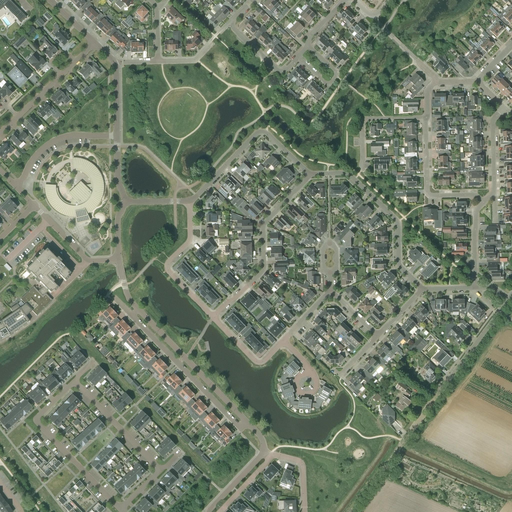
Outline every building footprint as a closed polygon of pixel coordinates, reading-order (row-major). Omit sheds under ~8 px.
[(9,9),(13,12),(15,10),(6,1),(5,2),(3,0),(0,0),(0,6),(6,12),(9,9)] [(86,8),(86,7),(90,4),(91,3),(88,0),(85,0),(83,2),(80,0),(75,6),(79,11),(84,6),(86,8)] [(135,0),(134,0),(118,0),(115,4),(120,10),(124,5),(127,8),(130,5),(132,5),(132,3),(135,0)] [(278,4),(280,1),(278,0),(268,0),(267,2),(276,10),(280,6),(278,4)] [(324,0),(324,1),(326,3),(324,4),(324,6),(326,7),(325,8),(327,10),(332,5),(330,3),(332,0),(324,0)] [(273,14),(276,10),(267,2),(263,6),(268,10),(266,12),(270,16),(273,14)] [(94,12),(91,10),(92,9),(92,6),(90,4),(86,7),(89,10),(84,15),(88,19),(94,12)] [(215,7),(226,17),(230,12),(225,7),(223,10),(217,5),(215,7)] [(303,12),(312,20),(316,16),(312,12),(314,10),(310,5),(303,12)] [(142,23),(146,18),(144,16),(147,13),(141,7),(136,13),(137,14),(134,16),(142,23)] [(221,21),(226,17),(215,7),(211,12),(221,21)] [(180,23),(184,19),(171,8),(169,11),(170,12),(166,17),(173,23),(177,20),(180,23)] [(280,19),(289,10),(287,8),(278,17),(280,19)] [(99,20),(103,16),(100,14),(99,14),(99,12),(96,10),(94,12),(88,19),(92,23),(97,18),(99,20)] [(344,21),(351,14),(347,10),(344,13),(342,11),(335,18),(339,21),(342,19),(344,21)] [(511,21),(511,18),(504,11),(498,17),(503,22),(505,20),(510,24),(511,21)] [(217,26),(221,21),(211,12),(209,14),(209,15),(207,17),(209,19),(207,21),(212,26),(214,23),(217,26)] [(310,22),(312,20),(303,12),(300,16),(305,21),(303,23),(307,27),(311,23),(310,22)] [(17,20),(20,23),(26,17),(23,14),(17,20)] [(351,14),(344,21),(346,23),(344,26),(348,30),(354,23),(352,21),(355,18),(351,14)] [(101,31),(108,24),(107,24),(109,22),(105,18),(106,17),(104,15),(103,16),(99,20),(101,22),(96,27),(101,31)] [(249,32),(255,25),(251,22),(254,18),(252,16),(247,21),(250,23),(245,28),(249,32)] [(43,25),(46,22),(41,17),(38,20),(43,25)] [(494,27),(501,34),(505,29),(501,26),(503,24),(497,18),(495,20),(495,21),(491,25),(494,27)] [(307,27),(303,23),(300,25),(298,23),(294,27),(300,33),(302,31),(303,31),(307,27)] [(357,34),(364,27),(360,23),(357,26),(355,24),(348,31),(352,35),(355,32),(357,34)] [(110,34),(112,33),(115,30),(115,29),(113,27),(112,28),(108,24),(101,31),(105,35),(108,32),(110,34)] [(260,33),(265,28),(263,26),(260,29),(255,25),(249,32),(253,36),(258,31),(260,33)] [(328,30),(329,29),(330,28),(333,31),(332,33),(331,33),(333,35),(336,32),(329,25),(326,29),(328,30)] [(28,37),(36,31),(32,26),(24,33),(28,37)] [(296,37),(300,33),(294,27),(292,29),(291,28),(289,30),(287,28),(285,30),(290,35),(292,32),(296,37)] [(364,27),(357,34),(355,37),(361,43),(368,36),(365,34),(368,31),(364,27)] [(497,38),(501,34),(494,27),(490,31),(488,30),(486,32),(491,37),(493,35),(497,38)] [(60,30),(58,28),(53,33),(55,35),(54,36),(64,46),(70,39),(67,36),(68,36),(65,33),(65,34),(61,30),(60,30)] [(262,44),(268,38),(264,34),(267,30),(265,28),(260,33),(263,35),(258,40),(262,44)] [(114,44),(120,37),(122,35),(118,31),(117,32),(115,30),(112,33),(114,35),(110,40),(114,44)] [(165,52),(171,51),(171,50),(178,50),(178,39),(181,39),(181,32),(173,32),(173,41),(165,41),(165,52)] [(187,51),(195,50),(201,43),(197,39),(200,37),(195,32),(192,36),(194,38),(191,41),(187,41),(187,51)] [(320,49),(327,42),(325,40),(327,38),(323,34),(318,38),(321,40),(316,45),(320,49)] [(273,45),(278,40),(274,36),(270,40),(268,38),(262,44),(266,48),(271,43),(273,45)] [(481,40),(491,49),(495,45),(490,41),(492,39),(490,37),(488,36),(486,38),(485,37),(484,37),(481,40)] [(51,46),(47,41),(47,40),(44,37),(39,41),(42,45),(44,43),(49,48),(43,53),(49,59),(52,57),(55,54),(57,51),(52,45),(51,46)] [(120,37),(114,44),(118,48),(124,41),(127,44),(128,41),(124,38),(122,40),(120,37)] [(275,56),(285,46),(284,46),(284,47),(280,43),(278,40),(273,45),(276,47),(271,52),(275,56)] [(491,49),(481,40),(477,44),(475,42),(474,44),(471,40),(469,41),(480,52),(482,49),(487,54),(491,49)] [(131,53),(137,53),(136,41),(129,41),(127,47),(131,47),(131,53)] [(478,54),(480,52),(469,41),(468,42),(468,44),(470,45),(470,46),(472,49),(469,52),(469,53),(479,62),(483,58),(478,54)] [(327,42),(320,49),(325,53),(329,48),(331,50),(335,46),(331,42),(329,44),(327,42)] [(285,46),(275,56),(280,60),(284,55),(287,57),(291,53),(285,46)] [(334,62),(341,54),(339,52),(340,50),(336,47),(332,51),(334,53),(330,58),(334,62)] [(435,52),(432,55),(432,56),(437,60),(440,63),(436,68),(443,75),(449,69),(445,66),(447,64),(440,57),(435,52)] [(475,66),(479,62),(469,53),(463,60),(468,64),(470,62),(475,66)] [(39,58),(35,54),(29,60),(33,64),(31,65),(37,71),(40,68),(42,66),(45,63),(39,57),(39,58)] [(341,54),(334,62),(338,65),(342,61),(344,63),(349,58),(345,54),(343,56),(341,54)] [(466,67),(468,65),(461,58),(462,58),(461,57),(460,57),(456,62),(459,64),(455,68),(462,74),(465,71),(466,72),(468,69),(466,67)] [(27,78),(31,74),(20,61),(15,65),(18,68),(9,76),(16,83),(18,81),(21,84),(25,79),(23,77),(25,75),(27,78)] [(78,72),(78,73),(85,80),(85,79),(93,71),(98,76),(102,72),(99,69),(98,67),(93,63),(89,67),(87,64),(87,65),(79,73),(78,72)] [(297,81),(304,73),(300,69),(298,70),(296,68),(288,77),(290,79),(293,76),(297,81)] [(494,88),(502,80),(498,76),(500,73),(498,71),(493,76),(495,79),(492,83),(494,85),(493,87),(494,88)] [(304,73),(297,81),(302,85),(301,86),(303,88),(309,82),(307,80),(309,78),(304,73)] [(409,77),(401,85),(405,88),(411,82),(411,83),(413,85),(414,85),(420,78),(416,74),(411,79),(409,77)] [(413,85),(411,87),(414,90),(416,92),(425,83),(420,78),(414,85),(413,85)] [(80,84),(76,79),(72,83),(70,81),(65,86),(67,88),(66,89),(69,92),(70,91),(71,93),(77,88),(76,88),(80,84)] [(500,90),(506,84),(502,80),(494,88),(496,89),(497,88),(500,90)] [(312,94),(319,87),(314,82),(312,85),(310,83),(304,89),(306,91),(307,90),(312,94)] [(0,89),(0,95),(3,98),(6,95),(8,97),(14,92),(10,88),(7,84),(4,86),(1,89),(2,90),(1,91),(0,89)] [(502,95),(510,87),(506,84),(500,90),(502,92),(501,94),(502,95)] [(86,95),(90,91),(86,87),(82,91),(86,95)] [(319,87),(312,94),(316,98),(315,99),(317,102),(324,94),(322,93),(323,91),(319,87)] [(507,98),(511,92),(511,89),(510,87),(502,95),(504,97),(505,95),(507,98)] [(64,96),(59,91),(51,99),(57,105),(64,99),(68,103),(70,100),(66,95),(64,96)] [(450,107),(450,101),(446,101),(446,95),(440,95),(441,104),(440,104),(440,108),(446,108),(446,107),(450,107)] [(455,104),(459,104),(458,95),(453,95),(453,101),(450,101),(450,107),(453,107),(453,108),(456,108),(455,104)] [(458,95),(459,104),(462,104),(462,107),(468,107),(468,102),(464,102),(464,95),(458,95)] [(469,111),(475,110),(475,106),(478,106),(477,97),(471,97),(471,103),(468,103),(469,111)] [(403,106),(403,112),(404,113),(407,113),(408,112),(418,112),(418,106),(415,106),(414,104),(413,101),(403,102),(403,106)] [(45,105),(37,112),(38,113),(38,114),(40,117),(41,116),(43,118),(45,115),(50,111),(52,114),(57,119),(62,114),(56,109),(56,110),(54,111),(50,106),(49,108),(45,104),(45,105)] [(33,136),(39,129),(38,128),(41,125),(33,116),(27,122),(31,127),(28,130),(33,136)] [(436,127),(448,127),(448,122),(450,122),(450,118),(444,118),(444,122),(436,122),(436,127)] [(467,127),(483,126),(483,123),(481,123),(481,121),(475,121),(475,118),(469,118),(470,122),(468,122),(466,124),(467,127)] [(407,130),(417,130),(417,124),(410,124),(410,121),(405,121),(405,127),(407,127),(407,130)] [(371,137),(379,137),(379,130),(382,130),(381,125),(375,125),(375,128),(371,128),(371,137)] [(470,136),(476,136),(476,132),(481,132),(481,129),(483,129),(483,126),(467,127),(467,129),(468,130),(470,130),(470,136)] [(448,127),(436,127),(436,133),(444,133),(444,136),(450,136),(450,132),(448,132),(448,127)] [(417,130),(407,130),(407,134),(405,134),(405,139),(411,139),(411,136),(417,136),(417,130)] [(503,138),(511,137),(511,130),(501,130),(501,135),(503,135),(503,138)] [(27,137),(23,132),(18,136),(16,134),(15,134),(14,134),(12,136),(13,137),(10,139),(18,147),(23,142),(23,141),(27,137)] [(436,145),(448,145),(445,145),(445,139),(448,139),(448,136),(442,136),(442,140),(436,140),(436,145)] [(473,145),(483,144),(483,141),(482,141),(482,139),(476,139),(476,136),(470,136),(470,139),(469,139),(469,144),(473,144),(473,145)] [(511,137),(503,138),(503,141),(501,141),(501,146),(511,145),(511,137)] [(375,144),(371,144),(372,152),(378,152),(378,156),(386,156),(386,151),(382,151),(382,147),(383,147),(383,145),(389,145),(389,139),(383,139),(383,140),(383,144),(382,144),(376,144),(375,144)] [(408,148),(417,148),(417,143),(410,143),(410,139),(405,139),(405,143),(407,143),(408,143),(408,148)] [(7,148),(4,144),(0,147),(0,156),(0,157),(4,154),(6,155),(9,153),(10,154),(14,151),(9,146),(7,148)] [(470,154),(472,154),(475,154),(476,154),(476,150),(482,150),(482,147),(484,147),(483,144),(473,145),(473,148),(470,148),(470,154)] [(265,147),(262,145),(260,147),(259,147),(258,149),(258,150),(256,151),(255,150),(251,154),(254,157),(257,154),(262,159),(269,152),(267,149),(267,148),(266,147),(265,147)] [(442,154),(444,154),(450,154),(450,153),(448,151),(448,145),(436,145),(436,151),(442,151),(442,154)] [(404,157),(410,157),(410,154),(418,154),(417,148),(408,148),(408,153),(404,154),(404,157)] [(439,163),(450,163),(448,163),(448,157),(450,157),(450,154),(444,154),(445,157),(439,158),(439,163)] [(471,163),(484,162),(484,157),(475,157),(475,154),(472,154),(472,157),(469,157),(470,162),(471,162),(471,163)] [(275,159),(272,156),(263,165),(266,169),(270,165),(274,169),(277,166),(278,167),(281,163),(276,158),(275,159)] [(406,166),(418,166),(418,161),(413,161),(413,157),(410,157),(404,157),(404,160),(406,160),(406,166)] [(375,170),(387,170),(387,162),(391,162),(391,158),(383,158),(383,161),(375,161),(375,170)] [(99,173),(98,172),(96,169),(94,167),(93,166),(90,164),(88,163),(87,162),(86,161),(85,161),(84,161),(83,161),(80,160),(77,159),(72,159),(72,160),(72,162),(73,168),(75,168),(75,169),(78,169),(77,171),(80,172),(82,173),(84,174),(85,175),(87,177),(88,179),(89,181),(90,183),(91,185),(84,186),(81,183),(80,183),(79,184),(78,185),(77,186),(76,187),(75,188),(74,189),(73,190),(72,191),(71,192),(70,193),(69,194),(68,194),(72,198),(70,204),(68,204),(66,203),(64,202),(63,200),(61,199),(60,197),(59,195),(58,193),(57,191),(55,191),(55,189),(45,189),(45,190),(46,193),(46,196),(47,197),(47,198),(47,199),(48,200),(48,201),(50,204),(51,206),(52,207),(55,209),(57,211),(58,212),(59,213),(60,213),(61,214),(64,215),(67,216),(68,216),(68,215),(69,215),(72,216),(75,216),(76,216),(79,215),(79,216),(79,218),(79,219),(80,221),(80,223),(84,222),(85,222),(89,220),(89,221),(90,221),(89,219),(87,216),(87,215),(87,214),(90,212),(92,210),(93,210),(94,209),(95,208),(96,207),(98,204),(99,202),(100,201),(101,198),(102,195),(102,193),(103,192),(103,191),(103,190),(103,187),(103,184),(102,182),(101,179),(100,176),(100,175),(99,174),(99,173)] [(484,162),(471,163),(471,168),(468,168),(468,171),(478,171),(478,168),(484,168),(484,162)] [(450,163),(439,163),(439,169),(445,169),(445,172),(451,172),(450,163)] [(240,168),(247,175),(251,171),(256,170),(251,165),(248,168),(244,164),(240,168)] [(397,175),(411,175),(411,172),(418,172),(418,166),(406,166),(406,172),(404,172),(405,173),(397,173),(397,175)] [(243,179),(247,175),(240,168),(236,172),(241,176),(238,179),(243,184),(243,179)] [(294,175),(288,170),(283,175),(280,173),(276,177),(280,181),(283,178),(287,182),(289,180),(291,180),(291,177),(294,175)] [(439,185),(449,185),(449,180),(454,179),(454,173),(448,174),(448,178),(439,178),(439,185)] [(468,183),(469,187),(472,187),(480,186),(480,183),(484,183),(484,177),(484,176),(483,176),(483,173),(469,173),(469,177),(469,179),(472,179),(472,182),(468,183)] [(411,175),(397,175),(397,180),(398,181),(407,181),(407,188),(417,187),(417,179),(411,179),(411,175)] [(225,184),(232,190),(236,186),(241,186),(236,181),(233,184),(229,180),(225,184)] [(228,195),(232,190),(225,184),(221,188),(225,192),(222,195),(228,200),(228,195)] [(334,186),(330,187),(330,195),(332,195),(332,198),(336,198),(336,195),(337,195),(347,195),(347,193),(346,192),(349,189),(343,184),(342,186),(335,186),(334,186)] [(316,186),(315,185),(313,187),(312,186),(307,191),(314,198),(318,194),(319,195),(321,195),(321,198),(325,198),(325,189),(321,189),(321,186),(316,186)] [(266,192),(274,200),(280,193),(272,186),(266,192)] [(274,200),(266,192),(263,189),(258,194),(262,197),(260,199),(268,206),(274,200)] [(405,190),(393,190),(393,198),(396,198),(398,196),(405,195),(405,197),(407,197),(407,203),(412,203),(412,202),(417,202),(417,195),(413,195),(412,194),(412,191),(405,191),(405,190)] [(361,200),(356,195),(353,198),(352,197),(348,202),(354,207),(352,209),(355,212),(360,206),(358,205),(358,203),(361,200)] [(4,203),(12,212),(13,211),(14,212),(16,209),(17,208),(12,203),(14,201),(10,196),(8,199),(4,203)] [(213,196),(206,203),(206,209),(213,209),(213,206),(218,201),(217,201),(219,199),(216,196),(214,197),(213,196)] [(307,202),(302,197),(298,202),(300,204),(299,205),(306,212),(308,209),(306,207),(309,205),(312,208),(314,205),(309,199),(307,202)] [(252,208),(259,215),(263,210),(257,205),(260,202),(255,198),(251,203),(254,206),(252,208)] [(511,198),(503,199),(503,203),(505,203),(505,206),(511,206),(511,198)] [(11,213),(12,212),(4,203),(0,206),(0,212),(1,214),(3,211),(8,216),(9,215),(9,216),(12,213),(11,213)] [(460,210),(464,210),(467,210),(467,203),(457,203),(457,206),(453,206),(453,213),(460,213),(460,210)] [(372,211),(367,206),(364,210),(361,207),(355,214),(360,219),(363,217),(365,219),(372,211)] [(511,206),(505,206),(505,210),(503,210),(503,214),(511,213),(511,206)] [(259,215),(252,208),(250,210),(246,207),(242,212),(250,220),(253,217),(255,219),(259,215)] [(297,213),(292,208),(287,214),(294,221),(297,218),(299,220),(304,215),(299,211),(297,213)] [(430,209),(424,209),(424,221),(435,221),(436,228),(441,228),(441,220),(441,214),(439,214),(436,214),(436,211),(430,211),(430,209)] [(214,215),(207,216),(207,217),(207,224),(212,223),(217,223),(217,220),(219,219),(220,219),(221,218),(221,216),(221,212),(214,212),(214,215)] [(467,217),(463,217),(457,217),(457,214),(453,214),(453,221),(457,221),(457,225),(467,225),(467,217)] [(239,231),(243,231),(253,230),(253,225),(250,225),(250,221),(243,221),(242,219),(232,215),(231,215),(231,221),(238,221),(238,228),(239,228),(239,231)] [(511,215),(503,216),(503,220),(505,220),(505,223),(511,223),(511,215)] [(363,225),(359,229),(361,231),(366,226),(368,227),(370,225),(374,229),(378,225),(380,227),(383,223),(381,221),(376,216),(371,221),(368,219),(367,221),(363,225)] [(320,238),(325,233),(325,217),(317,217),(317,219),(316,220),(315,221),(315,223),(315,224),(315,225),(315,227),(316,228),(317,228),(318,229),(318,230),(315,233),(320,238)] [(286,223),(281,218),(276,223),(277,224),(274,226),(279,230),(281,228),(283,230),(286,227),(289,230),(293,225),(288,221),(286,223)] [(336,229),(334,231),(338,235),(338,236),(341,233),(343,235),(349,229),(353,224),(351,221),(346,226),(345,225),(343,227),(340,224),(339,225),(338,225),(336,227),(336,229)] [(207,237),(215,237),(218,237),(218,226),(212,226),(212,229),(207,229),(207,237)] [(484,236),(497,236),(499,236),(499,231),(499,227),(493,227),(493,230),(486,230),(486,236),(484,236)] [(463,231),(463,228),(453,228),(453,234),(458,234),(458,239),(466,239),(466,231),(463,231)] [(385,234),(385,232),(384,229),(378,231),(378,242),(388,241),(388,234),(385,234)] [(253,237),(253,230),(243,231),(243,234),(239,234),(239,241),(251,240),(251,237),(253,237)] [(21,243),(29,236),(26,232),(18,239),(21,243)] [(346,248),(351,248),(351,239),(354,236),(350,232),(342,241),(346,245),(346,248)] [(278,238),(278,234),(271,234),(271,246),(282,246),(282,238),(278,238)] [(315,246),(318,242),(316,241),(318,238),(310,234),(304,244),(308,247),(309,246),(311,247),(312,244),(315,246)] [(491,245),(498,245),(501,244),(501,240),(497,241),(497,236),(484,236),(484,242),(491,242),(491,245)] [(229,248),(229,239),(220,239),(220,245),(226,245),(226,248),(229,248)] [(241,251),(253,250),(253,248),(252,248),(252,241),(241,241),(241,251)] [(210,256),(217,249),(214,245),(212,246),(209,242),(203,248),(210,256)] [(385,248),(385,244),(374,245),(370,245),(370,248),(374,248),(374,249),(375,250),(378,250),(378,253),(376,253),(376,256),(383,256),(383,255),(387,255),(387,248),(385,248)] [(452,256),(463,256),(463,252),(467,252),(466,244),(456,245),(457,252),(452,252),(452,256)] [(485,254),(498,254),(496,254),(496,249),(498,249),(498,245),(491,245),(491,248),(485,248),(485,254)] [(43,287),(48,292),(68,272),(60,264),(44,248),(26,266),(41,280),(39,282),(43,287)] [(272,252),(272,258),(275,258),(275,261),(281,261),(281,258),(282,258),(282,256),(282,248),(276,248),(276,252),(272,252)] [(315,256),(315,249),(299,250),(304,254),(305,254),(305,263),(315,263),(316,260),(316,256),(315,256)] [(419,252),(416,249),(414,251),(413,251),(411,251),(409,252),(409,255),(408,258),(410,259),(409,260),(413,265),(418,259),(421,262),(426,257),(420,251),(419,252)] [(241,261),(247,261),(247,257),(252,257),(252,253),(253,253),(253,250),(241,251),(241,261)] [(208,255),(206,257),(200,251),(199,252),(198,252),(196,253),(197,254),(196,255),(204,263),(206,261),(209,263),(212,259),(208,255)] [(345,264),(358,263),(358,251),(345,251),(345,264)] [(493,263),(494,263),(500,263),(500,259),(498,259),(498,254),(485,254),(487,254),(487,260),(493,260),(493,263)] [(379,262),(378,259),(372,259),(373,263),(375,263),(376,269),(386,269),(386,262),(379,262)] [(182,275),(184,277),(190,272),(184,265),(187,262),(184,260),(178,266),(180,268),(177,270),(180,273),(182,275)] [(247,261),(241,261),(241,266),(241,267),(237,271),(244,277),(250,271),(247,268),(247,261)] [(285,273),(285,267),(289,267),(288,261),(278,261),(278,265),(275,265),(275,272),(281,271),(281,273),(285,273)] [(427,278),(437,268),(430,261),(426,265),(428,267),(422,273),(427,278)] [(500,272),(500,271),(500,267),(501,267),(501,263),(500,263),(494,263),(495,266),(488,266),(489,272),(492,272),(500,272)] [(313,272),(313,268),(306,268),(306,273),(308,273),(308,281),(309,281),(309,282),(311,283),(312,283),(312,285),(319,285),(319,277),(318,277),(317,275),(316,275),(316,272),(313,272)] [(342,276),(342,280),(343,280),(343,282),(342,282),(342,287),(345,287),(350,285),(350,281),(353,281),(353,277),(356,277),(356,274),(356,269),(350,269),(345,270),(344,270),(344,273),(344,274),(343,274),(343,276),(342,276)] [(237,284),(231,277),(233,275),(229,271),(225,275),(227,277),(224,280),(232,289),(237,284)] [(492,272),(492,278),(498,278),(498,281),(504,281),(504,271),(500,271),(500,272),(492,272)] [(196,279),(190,272),(184,277),(187,280),(189,282),(191,284),(195,281),(197,283),(202,279),(199,276),(196,279)] [(392,276),(390,273),(385,278),(385,277),(384,278),(381,275),(376,277),(378,280),(381,284),(384,281),(388,286),(396,279),(395,278),(395,276),(392,276)] [(275,280),(271,276),(266,281),(273,288),(276,285),(279,287),(282,284),(276,278),(275,280)] [(198,291),(205,298),(210,292),(203,285),(206,283),(204,281),(199,285),(201,288),(198,291)] [(402,288),(397,283),(393,287),(398,292),(397,294),(402,298),(409,291),(404,286),(402,288)] [(267,291),(262,286),(256,292),(263,298),(268,293),(271,295),(273,293),(269,289),(267,291)] [(356,302),(361,297),(356,292),(357,291),(352,286),(347,288),(351,292),(347,296),(350,299),(351,298),(356,302)] [(33,287),(29,291),(20,300),(25,304),(20,309),(17,304),(10,309),(13,313),(0,322),(1,324),(0,324),(0,340),(2,339),(2,338),(9,335),(9,336),(29,322),(25,316),(32,311),(36,316),(52,301),(46,294),(48,292),(43,287),(38,292),(33,287)] [(308,304),(315,296),(310,290),(302,298),(308,304)] [(210,292),(205,298),(212,306),(215,302),(217,304),(222,299),(219,297),(217,299),(210,292)] [(293,293),(291,296),(295,300),(291,304),(294,307),(293,308),(294,308),(296,310),(297,309),(300,312),(304,308),(301,305),(303,303),(304,303),(298,298),(293,293)] [(264,310),(266,313),(269,309),(258,297),(255,300),(249,294),(246,298),(245,299),(241,302),(248,309),(254,304),(256,306),(258,304),(264,310)] [(366,314),(376,303),(372,300),(369,303),(366,300),(359,307),(366,314)] [(458,310),(459,310),(459,300),(456,300),(456,301),(453,301),(453,307),(449,307),(450,307),(450,313),(450,314),(453,314),(453,313),(459,313),(458,310)] [(467,312),(470,304),(464,302),(464,301),(461,301),(461,300),(459,300),(459,310),(461,310),(467,312)] [(435,310),(441,310),(441,301),(435,301),(435,306),(431,306),(433,312),(435,310)] [(450,313),(450,307),(446,307),(446,301),(441,301),(441,310),(446,310),(450,313)] [(475,316),(481,309),(477,305),(476,307),(470,304),(467,312),(467,313),(467,312),(469,314),(471,312),(474,316),(475,316)] [(418,311),(425,317),(428,313),(429,313),(432,311),(429,305),(425,309),(422,306),(418,311)] [(289,323),(294,317),(289,312),(291,310),(287,306),(282,311),(286,315),(284,318),(289,323)] [(378,325),(384,319),(379,315),(383,311),(377,306),(372,311),(374,313),(370,318),(378,325)] [(105,321),(115,312),(112,309),(110,307),(105,312),(103,310),(99,314),(101,316),(105,321)] [(228,315),(230,317),(227,321),(230,325),(229,325),(232,328),(232,327),(233,328),(239,321),(241,320),(235,313),(237,312),(234,309),(228,315)] [(331,310),(331,316),(334,316),(342,324),(346,319),(336,309),(331,310)] [(475,316),(474,316),(473,318),(479,324),(486,316),(484,315),(485,313),(481,309),(475,316)] [(329,316),(331,316),(331,310),(326,310),(319,316),(324,321),(329,316)] [(422,319),(425,317),(418,311),(414,315),(418,318),(416,321),(419,324),(420,325),(425,321),(422,319)] [(111,327),(115,323),(113,321),(118,316),(117,314),(115,312),(105,321),(109,325),(108,326),(110,329),(111,327)] [(266,315),(272,321),(275,317),(269,312),(266,315)] [(321,329),(325,325),(318,318),(314,322),(318,326),(321,329)] [(406,323),(415,332),(417,330),(417,329),(415,327),(416,326),(410,319),(406,323)] [(119,332),(127,325),(125,323),(126,323),(123,320),(123,321),(122,320),(117,325),(115,323),(111,327),(113,329),(115,328),(119,332)] [(251,327),(249,324),(245,328),(239,321),(233,328),(232,329),(235,331),(235,330),(239,334),(242,331),(244,334),(251,327)] [(270,331),(269,331),(270,332),(276,337),(276,338),(276,337),(279,335),(281,333),(283,330),(284,330),(283,329),(277,324),(278,324),(275,321),(272,323),(275,326),(270,331)] [(413,334),(415,332),(406,323),(402,328),(407,333),(405,335),(409,339),(411,337),(408,334),(410,333),(411,334),(413,334)] [(340,335),(347,327),(343,324),(336,331),(338,333),(336,336),(337,337),(340,334),(340,335)] [(459,344),(466,337),(455,327),(455,324),(446,325),(446,338),(453,338),(459,344)] [(465,332),(467,329),(462,324),(459,327),(465,332)] [(122,342),(128,336),(126,334),(131,329),(130,329),(131,329),(128,326),(127,325),(119,332),(123,336),(122,338),(124,340),(122,342)] [(325,332),(321,329),(318,326),(314,330),(321,337),(325,332)] [(344,341),(351,334),(349,333),(351,331),(347,327),(340,335),(343,338),(342,339),(344,341)] [(245,340),(252,347),(257,341),(253,337),(256,334),(252,329),(246,335),(249,337),(245,340)] [(309,335),(318,343),(319,342),(317,341),(320,338),(313,331),(309,335)] [(409,339),(405,335),(404,335),(402,337),(397,332),(393,336),(400,343),(403,340),(406,343),(410,340),(409,339)] [(130,346),(139,338),(138,336),(135,333),(135,334),(130,338),(128,336),(122,342),(124,344),(126,342),(130,346)] [(349,347),(358,338),(354,334),(352,336),(351,334),(344,341),(345,343),(349,347)] [(318,344),(318,343),(309,335),(305,339),(309,343),(307,345),(310,348),(312,346),(314,348),(318,344)] [(397,346),(400,343),(393,336),(389,341),(394,346),(392,348),(397,353),(399,355),(402,352),(402,351),(397,346)] [(136,353),(140,349),(138,347),(143,342),(141,339),(140,339),(139,338),(130,346),(134,351),(136,353)] [(349,347),(348,348),(352,352),(362,342),(358,338),(349,347)] [(416,346),(423,340),(420,338),(414,344),(416,346)] [(257,341),(252,347),(258,353),(261,350),(263,353),(269,347),(264,343),(261,346),(257,341)] [(143,359),(151,351),(150,349),(151,349),(148,346),(148,347),(147,346),(142,351),(140,349),(136,353),(138,355),(143,359)] [(397,353),(392,348),(390,351),(385,346),(381,349),(387,356),(391,352),(394,355),(397,352),(397,353)] [(442,368),(451,359),(447,355),(450,351),(444,346),(441,349),(442,350),(433,359),(442,368)] [(74,357),(81,365),(81,364),(85,360),(81,355),(83,353),(79,348),(76,351),(77,351),(72,355),(74,357)] [(383,359),(387,356),(381,349),(377,353),(382,358),(380,361),(384,365),(387,363),(383,359)] [(147,368),(153,362),(151,360),(156,355),(155,355),(156,355),(153,352),(151,351),(143,359),(147,364),(145,365),(147,368)] [(71,360),(64,352),(61,355),(65,360),(69,365),(72,363),(76,368),(81,364),(81,365),(74,357),(71,360)] [(335,364),(335,357),(332,357),(330,355),(325,360),(330,364),(335,364)] [(335,357),(335,364),(340,364),(345,359),(340,355),(337,357),(335,357)] [(155,372),(164,363),(162,361),(160,359),(155,364),(153,362),(147,368),(149,370),(151,368),(155,372)] [(384,365),(380,361),(378,364),(373,359),(371,362),(369,361),(368,363),(375,370),(379,365),(384,370),(386,367),(384,365)] [(67,367),(69,365),(65,360),(63,363),(65,365),(61,369),(67,376),(71,373),(72,372),(67,367)] [(300,369),(297,366),(299,363),(297,361),(295,363),(294,362),(289,367),(297,374),(299,372),(298,371),(300,369)] [(164,363),(155,372),(159,377),(161,379),(165,375),(163,373),(168,368),(167,366),(164,363)] [(370,375),(375,370),(368,363),(366,365),(366,366),(364,369),(369,373),(366,376),(369,378),(371,380),(373,377),(370,375)] [(430,383),(436,378),(433,375),(434,373),(433,372),(435,369),(430,363),(424,369),(427,372),(426,373),(428,375),(425,378),(430,383)] [(41,366),(34,375),(37,377),(44,368),(41,366)] [(289,367),(285,371),(286,373),(280,379),(285,379),(289,376),(291,378),(293,375),(294,377),(297,374),(289,367)] [(95,371),(95,372),(102,378),(105,376),(106,378),(108,376),(106,374),(99,368),(96,372),(95,371)] [(67,376),(61,369),(56,373),(54,370),(52,372),(56,377),(58,375),(63,380),(67,376)] [(54,379),(56,377),(52,372),(49,375),(52,377),(47,381),(46,379),(54,388),(58,384),(54,379)] [(92,375),(91,375),(92,376),(98,382),(101,385),(104,380),(102,378),(95,372),(92,375)] [(372,381),(371,380),(369,378),(367,380),(363,377),(363,378),(358,373),(354,378),(360,384),(364,380),(368,384),(372,381)] [(167,377),(163,381),(165,383),(164,383),(165,383),(163,385),(167,389),(169,387),(179,378),(176,375),(176,376),(175,375),(174,374),(171,377),(169,379),(167,377)] [(95,386),(98,382),(92,376),(88,380),(90,382),(92,385),(93,384),(95,386)] [(179,378),(169,387),(173,391),(173,392),(175,394),(180,390),(178,388),(182,383),(181,381),(179,378)] [(356,387),(360,384),(354,378),(349,382),(354,386),(353,387),(357,391),(355,392),(358,395),(361,392),(356,387)] [(54,388),(46,379),(41,383),(39,381),(37,383),(43,389),(45,387),(49,392),(54,388)] [(283,386),(281,387),(284,393),(293,389),(292,386),(291,387),(289,384),(287,385),(288,380),(285,379),(280,379),(283,386)] [(408,398),(411,394),(407,390),(408,388),(400,382),(395,388),(408,398)] [(40,391),(43,389),(37,383),(38,384),(36,386),(36,387),(32,391),(41,400),(40,400),(45,396),(40,391)] [(322,389),(320,389),(319,391),(328,396),(331,391),(329,390),(331,387),(329,386),(327,388),(324,386),(324,387),(323,386),(322,389)] [(180,390),(175,394),(177,396),(178,396),(182,400),(191,391),(189,390),(190,390),(187,387),(186,387),(182,392),(180,390)] [(293,389),(284,393),(286,399),(294,396),(293,393),(294,392),(293,389)] [(40,400),(41,400),(32,391),(28,395),(27,394),(25,396),(29,401),(31,399),(36,404),(40,400)] [(191,391),(182,400),(186,404),(186,405),(188,407),(192,403),(190,401),(195,396),(194,396),(195,395),(192,393),(191,391)] [(317,398),(325,402),(328,396),(319,391),(317,394),(319,395),(317,398)] [(126,394),(121,398),(128,405),(132,401),(126,394)] [(69,400),(76,406),(79,403),(77,400),(75,398),(74,398),(72,396),(69,400)] [(408,406),(411,402),(403,396),(395,406),(401,411),(406,405),(408,406)] [(116,400),(123,409),(124,409),(128,405),(121,398),(118,401),(116,400)] [(305,398),(302,398),(302,400),(299,400),(299,402),(293,402),(290,406),(298,406),(298,408),(304,409),(305,398)] [(308,400),(309,399),(305,398),(304,409),(311,409),(311,407),(319,408),(317,404),(311,403),(312,401),(308,400)] [(75,407),(76,406),(69,400),(68,400),(65,404),(72,410),(71,411),(73,412),(77,408),(75,407)] [(120,412),(123,409),(116,400),(112,404),(115,408),(117,411),(118,410),(120,412)] [(192,403),(188,407),(190,409),(194,413),(203,405),(202,403),(200,400),(199,400),(194,405),(192,403)] [(21,405),(27,412),(31,408),(25,401),(21,405)] [(21,405),(19,403),(19,404),(15,407),(17,408),(17,409),(23,416),(27,412),(21,405)] [(68,414),(71,411),(72,410),(65,404),(64,404),(61,408),(68,414)] [(191,416),(191,417),(195,421),(199,418),(200,420),(204,416),(202,414),(204,412),(207,409),(207,408),(205,406),(203,405),(194,413),(191,416)] [(394,413),(387,406),(383,410),(382,408),(377,413),(390,426),(394,422),(394,413)] [(64,419),(68,414),(61,408),(60,408),(61,408),(57,412),(57,411),(57,412),(64,419)] [(19,419),(23,416),(17,409),(16,409),(12,412),(19,419)] [(15,423),(19,419),(12,412),(8,416),(15,423)] [(60,423),(60,422),(64,419),(57,412),(53,416),(60,423)] [(139,416),(138,416),(148,425),(152,421),(149,419),(143,412),(139,416)] [(200,420),(206,427),(207,426),(216,417),(214,416),(215,416),(212,413),(211,413),(208,416),(207,418),(204,416),(200,420)] [(11,426),(15,423),(8,416),(5,419),(4,420),(11,427),(11,426),(11,427),(11,426)] [(62,424),(60,422),(60,423),(53,416),(49,420),(52,422),(51,422),(54,425),(54,424),(56,426),(58,428),(62,424)] [(135,420),(144,429),(148,425),(138,416),(139,416),(135,420)] [(4,420),(5,419),(3,417),(0,420),(0,422),(1,423),(3,425),(2,426),(4,428),(5,428),(7,430),(11,427),(4,420)] [(216,417),(207,426),(211,430),(211,431),(213,433),(217,429),(215,427),(220,422),(220,421),(217,419),(216,417)] [(93,424),(99,431),(100,431),(99,431),(104,427),(97,420),(93,424)] [(135,420),(131,424),(133,426),(133,427),(135,429),(136,429),(138,431),(140,433),(144,429),(135,420)] [(93,424),(89,428),(95,435),(99,431),(93,424)] [(211,434),(210,435),(213,438),(213,437),(215,435),(219,439),(225,433),(228,430),(226,427),(226,428),(224,427),(224,426),(221,429),(219,431),(217,429),(213,433),(211,434)] [(89,428),(84,432),(90,439),(91,439),(95,435),(89,428)] [(225,433),(219,439),(223,443),(225,446),(230,442),(228,440),(229,438),(232,435),(231,433),(228,430),(225,433)] [(84,432),(80,436),(86,443),(87,443),(86,442),(90,439),(84,432)] [(188,443),(191,441),(185,435),(182,437),(188,443)] [(35,436),(29,443),(33,447),(35,449),(42,443),(35,436)] [(80,436),(76,440),(82,447),(86,443),(80,436)] [(163,441),(171,450),(175,446),(167,437),(163,441)] [(76,440),(71,443),(77,450),(82,447),(76,440)] [(111,444),(119,451),(123,446),(116,440),(112,444),(111,444)] [(164,443),(161,446),(167,454),(167,453),(171,450),(163,441),(164,443)] [(29,443),(21,450),(27,457),(34,450),(32,448),(33,447),(29,443)] [(114,455),(119,451),(111,444),(107,448),(114,455)] [(167,454),(161,446),(156,450),(158,452),(158,453),(160,455),(161,455),(163,457),(167,453),(167,454)] [(110,459),(114,455),(107,448),(108,448),(104,452),(103,452),(110,459)] [(195,451),(201,457),(203,454),(198,448),(195,451)] [(34,450),(27,457),(34,463),(40,457),(34,450)] [(106,463),(110,459),(103,452),(104,453),(100,456),(99,456),(106,463)] [(102,467),(106,463),(99,456),(95,461),(102,467)] [(34,463),(40,470),(44,465),(47,463),(40,457),(34,463)] [(54,458),(48,464),(54,471),(61,465),(54,458)] [(178,464),(178,465),(187,473),(191,469),(192,469),(194,467),(189,463),(187,465),(182,460),(178,464)] [(98,472),(102,467),(95,461),(91,465),(98,472)] [(134,467),(142,476),(146,472),(144,470),(144,469),(142,467),(141,467),(138,463),(134,467)] [(45,466),(44,465),(40,470),(47,477),(54,471),(48,464),(45,466)] [(183,477),(187,473),(178,465),(174,469),(179,473),(177,476),(181,480),(183,482),(185,479),(183,477)] [(272,466),(264,474),(270,480),(278,472),(275,469),(276,468),(273,465),(273,466),(272,466)] [(142,476),(134,467),(133,467),(135,469),(131,472),(138,480),(142,476)] [(292,472),(286,470),(282,482),(287,484),(287,483),(289,484),(288,488),(291,489),(295,480),(292,479),(293,476),(290,475),(292,472)] [(131,472),(127,476),(134,483),(137,480),(138,480),(131,472)] [(166,477),(166,478),(175,486),(173,484),(177,480),(179,482),(181,480),(177,476),(175,478),(170,473),(166,477)] [(127,476),(123,480),(130,487),(129,487),(133,483),(133,484),(134,483),(127,476)] [(163,481),(162,482),(167,486),(164,489),(169,493),(171,491),(171,490),(175,486),(166,478),(163,481)] [(125,491),(130,487),(123,480),(119,484),(125,491),(125,490),(125,491)] [(79,481),(72,487),(79,494),(85,488),(79,481)] [(121,494),(125,491),(119,484),(115,487),(117,489),(116,490),(119,492),(121,494)] [(252,488),(252,487),(249,490),(250,491),(247,493),(250,496),(248,499),(252,503),(256,500),(253,497),(260,490),(255,485),(252,488)] [(153,490),(162,499),(166,495),(168,497),(170,494),(169,493),(164,489),(162,491),(157,486),(153,490)] [(72,487),(66,494),(70,498),(72,501),(79,494),(72,487)] [(153,491),(149,495),(154,500),(152,502),(157,506),(159,504),(156,502),(160,498),(162,499),(153,490),(153,491)] [(266,492),(263,495),(265,497),(264,498),(265,500),(264,501),(265,502),(268,505),(272,497),(266,492)] [(66,494),(58,501),(64,508),(71,502),(69,499),(70,498),(66,494)] [(145,499),(141,503),(148,510),(152,506),(156,510),(158,507),(157,506),(152,502),(150,504),(145,499)] [(286,511),(296,511),(297,508),(296,508),(295,509),(295,503),(293,504),(293,502),(285,502),(285,501),(279,501),(279,509),(286,509),(286,511)] [(64,508),(68,511),(73,511),(77,508),(71,502),(64,508)] [(98,503),(91,509),(93,511),(101,511),(104,510),(100,505),(98,503)] [(141,504),(137,508),(141,511),(149,511),(148,510),(141,503),(141,504)] [(234,505),(231,509),(233,511),(254,511),(249,507),(247,510),(242,505),(241,506),(238,503),(235,506),(234,505)]
